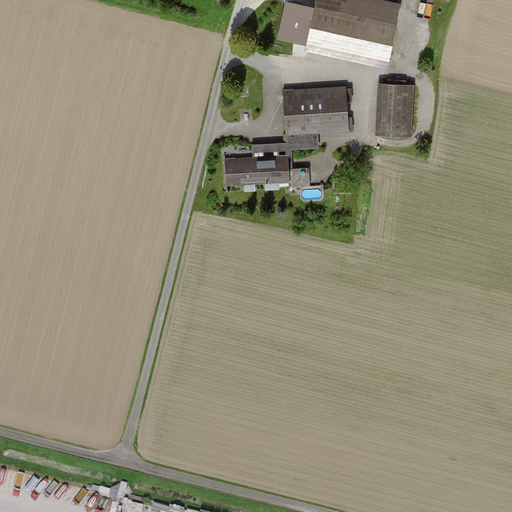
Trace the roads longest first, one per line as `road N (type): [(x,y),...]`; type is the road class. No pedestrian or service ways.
road 1 (track): [(241,0),(123,461)]
road 2 (unclassified): [(322,511),(0,430)]
road 3 (track): [(366,139),(400,147),(426,130),(429,95),(407,71),(422,0)]
